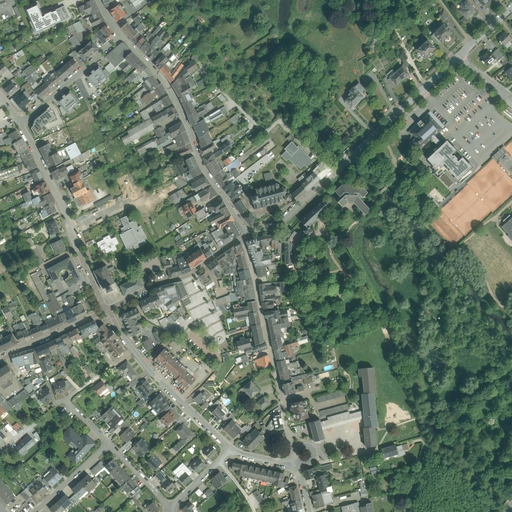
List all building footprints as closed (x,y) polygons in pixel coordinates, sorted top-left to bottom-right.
[(100,12),(94,0),(92,0),(87,2),(88,5),(91,11),(93,15),(100,12)] [(111,2),(110,0),(102,0),(104,4),(109,12),(109,11),(115,8),(111,2)] [(476,11),(467,0),(463,4),(465,6),(459,11),(466,19),(476,11)] [(45,16),(45,15),(43,16),(38,4),(26,10),(37,33),(64,21),(58,9),(51,12),(52,13),(56,11),(61,21),(37,32),(27,10),(37,5),(43,17),(45,16)] [(115,8),(109,11),(112,15),(117,21),(127,15),(127,14),(128,14),(125,11),(124,11),(120,4),(115,8)] [(51,12),(45,15),(45,16),(43,17),(37,5),(27,10),(37,32),(61,21),(56,11),(52,13),(51,12)] [(88,5),(84,6),(84,5),(79,7),(83,16),(87,13),(91,11),(88,5)] [(58,9),(64,21),(70,18),(65,6),(58,9)] [(448,17),(444,11),(438,16),(443,22),(448,17)] [(100,12),(93,15),(93,16),(89,17),(86,19),(90,27),(100,23),(100,24),(105,21),(100,12)] [(138,16),(133,19),(131,21),(132,22),(134,21),(136,23),(139,25),(141,23),(143,21),(138,16)] [(80,21),(73,25),(76,30),(77,33),(84,30),(80,21)] [(132,27),(128,23),(122,28),(131,39),(137,34),(139,32),(136,29),(134,30),(132,27)] [(139,25),(136,29),(139,32),(144,28),(141,23),(139,25)] [(447,27),(444,24),(433,34),(434,34),(441,42),(441,43),(443,41),(445,42),(447,40),(448,42),(451,40),(449,38),(451,36),(450,35),(452,33),(449,29),(450,28),(448,26),(447,27)] [(73,25),(67,27),(70,33),(76,30),(73,25)] [(107,25),(97,33),(100,36),(99,37),(99,38),(99,39),(104,45),(114,36),(114,34),(107,25)] [(159,26),(152,35),(154,37),(161,28),(159,26)] [(162,30),(153,41),(156,43),(160,39),(165,33),(162,30)] [(505,32),(498,39),(504,45),(508,41),(511,39),(505,32)] [(97,33),(95,34),(90,38),(92,41),(94,43),(99,38),(98,38),(99,37),(100,36),(97,33)] [(131,39),(130,40),(135,45),(142,38),(137,34),(131,39)] [(441,42),(434,34),(431,37),(431,38),(433,40),(434,40),(438,45),(441,42)] [(81,45),(73,36),(69,40),(76,49),(81,45)] [(427,41),(423,37),(414,45),(417,49),(416,50),(418,52),(417,52),(418,53),(415,56),(417,58),(420,56),(421,56),(422,55),(425,58),(427,56),(428,58),(430,56),(432,57),(434,55),(433,53),(435,51),(434,50),(435,48),(428,40),(427,41)] [(142,38),(135,45),(140,49),(146,41),(144,39),(142,38)] [(153,47),(155,50),(163,42),(160,39),(153,47)] [(91,42),(87,45),(88,45),(83,50),(82,49),(79,52),(78,54),(79,55),(84,61),(85,60),(85,61),(86,60),(85,60),(85,59),(88,57),(89,57),(89,56),(90,55),(91,56),(93,54),(92,54),(94,53),(94,52),(94,51),(97,49),(98,49),(98,50),(98,49),(99,48),(94,43),(92,41),(91,42)] [(146,41),(140,49),(146,55),(153,47),(151,46),(146,41)] [(123,43),(122,43),(105,57),(110,63),(115,68),(125,59),(125,58),(131,52),(123,43)] [(153,47),(146,55),(152,61),(161,51),(160,50),(158,52),(155,50),(153,47)] [(497,49),(491,55),(495,58),(497,61),(499,59),(503,56),(497,49)] [(491,55),(488,51),(480,58),(487,66),(495,58),(491,55)] [(140,61),(132,52),(131,52),(125,58),(125,59),(128,62),(132,66),(134,68),(135,67),(134,67),(140,61)] [(163,55),(154,64),(159,70),(165,64),(166,64),(165,63),(168,60),(163,55)] [(73,59),(64,67),(70,74),(79,66),(73,59)] [(176,59),(169,67),(171,70),(178,61),(176,59)] [(46,62),(42,64),(48,72),(53,67),(48,60),(46,62)] [(190,65),(188,66),(187,66),(185,69),(189,74),(199,68),(194,62),(193,60),(189,63),(190,65)] [(140,61),(134,67),(135,67),(137,69),(140,73),(146,68),(140,61)] [(174,70),(180,63),(180,62),(179,61),(178,61),(171,70),(169,72),(171,75),(174,70)] [(510,65),(507,61),(502,64),(501,65),(504,69),(510,65)] [(128,62),(127,63),(126,62),(120,67),(125,73),(132,66),(128,62)] [(180,63),(174,70),(178,72),(183,65),(180,63)] [(114,68),(110,64),(105,68),(110,72),(114,68)] [(165,64),(159,70),(165,76),(169,72),(171,70),(169,67),(165,64)] [(404,65),(400,69),(399,68),(396,70),(397,72),(394,74),(401,81),(408,74),(403,69),(406,67),(404,65)] [(99,66),(94,70),(95,71),(99,68),(106,76),(95,85),(88,77),(92,74),(91,73),(86,77),(96,88),(98,86),(98,85),(106,79),(109,77),(103,71),(99,66)] [(34,73),(30,67),(26,70),(30,75),(31,76),(34,73)] [(64,67),(57,73),(62,80),(70,74),(64,67)] [(99,68),(95,71),(94,70),(91,72),(91,73),(92,74),(88,77),(95,85),(106,76),(99,68)] [(146,68),(140,73),(143,76),(146,79),(152,74),(153,74),(146,68)] [(106,69),(103,71),(109,77),(111,75),(106,69)] [(137,69),(129,77),(127,79),(130,83),(132,81),(140,73),(137,69)] [(189,74),(185,69),(182,73),(176,80),(185,95),(190,92),(192,90),(191,88),(195,86),(189,75),(189,74)] [(392,70),(387,74),(390,78),(392,80),(396,85),(401,81),(394,74),(392,70)] [(57,73),(55,72),(50,76),(44,81),(46,83),(51,89),(62,80),(57,73)] [(169,72),(165,76),(170,83),(175,79),(174,78),(171,75),(169,72)] [(140,73),(132,81),(135,83),(139,80),(143,76),(140,73)] [(159,85),(152,74),(146,79),(144,81),(146,83),(152,90),(154,89),(159,85)] [(31,76),(30,75),(27,77),(25,79),(30,85),(31,87),(36,83),(31,76)] [(176,80),(172,85),(179,98),(185,95),(176,80)] [(8,87),(5,90),(10,96),(18,90),(12,83),(8,87)] [(40,88),(36,83),(31,87),(33,89),(35,92),(40,88)] [(40,88),(35,92),(41,98),(51,89),(46,83),(40,88)] [(152,90),(146,83),(143,86),(145,89),(148,93),(150,92),(152,90)] [(159,85),(154,89),(159,98),(167,93),(161,83),(159,85)] [(365,89),(359,83),(354,88),(360,94),(365,89)] [(354,88),(354,87),(349,92),(352,95),(345,101),(352,108),(363,97),(360,94),(354,88)] [(145,89),(139,93),(142,97),(148,93),(145,89)] [(26,91),(20,96),(21,97),(15,102),(16,103),(21,109),(30,101),(28,99),(31,96),(26,91)] [(70,91),(65,95),(66,96),(70,92),(77,101),(66,110),(59,102),(63,98),(62,97),(57,101),(67,113),(69,111),(69,110),(76,103),(77,104),(80,102),(74,95),(70,91)] [(249,93),(247,91),(244,95),(247,97),(246,98),(251,101),(254,96),(249,93)] [(70,92),(66,96),(65,95),(65,94),(62,97),(63,98),(59,102),(66,110),(77,101),(70,92)] [(142,97),(142,98),(145,103),(146,104),(154,99),(150,92),(148,93),(142,97)] [(190,92),(185,95),(179,98),(183,105),(190,100),(193,98),(190,92)] [(168,95),(161,100),(163,103),(166,108),(172,104),(173,103),(168,95)] [(142,98),(139,100),(138,100),(134,104),(135,106),(137,108),(145,103),(142,98)] [(190,100),(183,105),(188,116),(195,112),(190,100)] [(161,105),(159,102),(152,106),(154,109),(157,113),(163,109),(161,105)] [(174,106),(159,114),(162,121),(169,117),(170,120),(178,115),(174,106)] [(225,106),(219,109),(223,115),(228,112),(225,106)] [(56,117),(51,111),(52,110),(50,107),(40,114),(41,115),(47,110),(49,112),(50,112),(54,117),(41,128),(43,129),(38,133),(33,127),(35,121),(38,118),(38,117),(34,120),(32,127),(35,130),(33,132),(36,137),(41,134),(40,133),(45,131),(48,129),(45,126),(56,117)] [(203,108),(196,111),(200,121),(204,119),(201,114),(205,112),(203,108)] [(219,109),(209,116),(212,122),(223,115),(219,109)] [(49,112),(47,110),(41,115),(38,118),(35,121),(33,127),(38,133),(43,129),(41,128),(54,117),(50,112),(49,112)] [(145,110),(140,113),(145,122),(151,119),(147,113),(145,110)] [(188,116),(187,116),(191,126),(200,121),(196,111),(188,116)] [(430,112),(421,121),(420,120),(418,122),(416,123),(417,124),(408,132),(411,136),(409,139),(419,150),(430,139),(434,136),(444,127),(430,112)] [(159,114),(152,118),(155,125),(159,123),(162,121),(159,114)] [(236,115),(230,119),(234,125),(240,120),(236,115)] [(145,122),(127,132),(129,134),(132,141),(154,130),(161,126),(159,123),(155,125),(152,118),(151,119),(145,122)] [(204,120),(200,121),(191,126),(193,125),(198,138),(209,132),(204,120)] [(182,122),(169,129),(170,132),(166,134),(169,140),(170,139),(176,136),(186,131),(182,122)] [(166,134),(161,126),(154,130),(157,135),(162,144),(169,140),(166,134)] [(16,130),(8,135),(10,138),(13,143),(14,144),(22,139),(16,130)] [(186,131),(176,136),(178,142),(179,148),(178,148),(178,149),(184,146),(184,145),(190,143),(186,131)] [(49,136),(53,144),(62,140),(58,132),(57,132),(54,133),(49,136)] [(209,132),(198,138),(200,142),(199,144),(201,148),(212,143),(212,142),(208,133),(209,132)] [(132,141),(129,134),(122,138),(125,145),(132,141)] [(162,144),(157,135),(154,137),(154,139),(158,145),(158,146),(162,144)] [(290,135),(286,139),(290,143),(292,142),(295,139),(290,135)] [(439,148),(442,144),(439,141),(434,136),(430,139),(435,144),(439,148)] [(14,144),(13,144),(15,147),(13,148),(14,151),(17,149),(20,154),(28,149),(22,139),(14,144)] [(154,139),(136,148),(140,155),(158,145),(154,139)] [(158,146),(157,146),(158,149),(168,144),(167,143),(171,141),(170,139),(162,144),(158,146)] [(436,169),(436,168),(438,170),(435,173),(453,192),(473,173),(469,169),(471,167),(462,157),(457,161),(456,160),(457,159),(455,157),(453,155),(452,156),(451,154),(455,150),(446,140),(442,144),(439,148),(427,159),(436,169)] [(228,141),(219,148),(221,150),(223,153),(232,147),(228,141)] [(178,142),(170,146),(164,149),(167,155),(171,153),(178,149),(178,148),(179,148),(178,142)] [(313,161),(302,150),(298,146),(297,147),(292,142),(290,143),(284,149),(286,151),(281,156),(286,161),(288,159),(293,164),(294,165),(296,166),(297,165),(300,169),(304,165),(307,167),(313,161)] [(190,143),(184,145),(184,146),(186,154),(193,151),(190,143)] [(213,143),(202,148),(199,150),(202,156),(209,152),(212,150),(215,148),(213,144),(213,143)] [(47,144),(39,149),(45,159),(52,155),(51,153),(54,152),(51,147),(49,148),(47,144)] [(184,146),(178,149),(175,151),(178,157),(186,154),(184,146)] [(74,147),(68,150),(73,159),(81,155),(79,151),(77,152),(74,147)] [(503,147),(494,156),(498,160),(498,159),(504,154),(505,154),(507,151),(504,148),(503,147)] [(28,149),(20,154),(22,157),(21,157),(24,162),(33,158),(28,149)] [(221,150),(213,155),(215,159),(223,154),(223,153),(221,150)] [(52,155),(45,159),(49,168),(63,161),(58,152),(52,155)] [(81,155),(73,159),(75,163),(80,160),(80,161),(88,157),(85,152),(81,155)] [(213,153),(203,158),(206,165),(214,159),(215,159),(213,155),(213,153)] [(228,158),(223,162),(227,166),(231,163),(232,163),(234,161),(233,161),(236,159),(232,153),(227,157),(228,158)] [(511,161),(505,154),(504,154),(498,159),(498,160),(508,170),(511,166),(511,161)] [(193,156),(185,160),(189,168),(190,170),(198,166),(193,156)] [(264,157),(253,165),(258,171),(268,162),(264,157)] [(33,158),(24,162),(29,171),(38,167),(33,158)] [(214,159),(206,165),(213,176),(221,170),(214,159)] [(236,169),(241,165),(236,159),(233,161),(234,161),(232,163),(236,169)] [(321,165),(320,163),(318,166),(319,167),(313,172),(314,172),(320,179),(330,169),(323,162),(321,165)] [(184,170),(180,163),(176,166),(180,173),(181,175),(184,174),(185,173),(184,170)] [(231,163),(227,166),(231,172),(231,173),(236,169),(232,163),(231,163)] [(19,165),(8,169),(11,177),(19,174),(18,171),(22,169),(20,165),(19,165)] [(66,168),(69,174),(75,170),(72,165),(66,168)] [(65,166),(59,170),(63,177),(69,174),(66,168),(65,166)] [(185,173),(184,174),(188,181),(202,173),(198,166),(190,170),(185,173)] [(8,169),(0,172),(0,181),(11,177),(8,169)] [(59,170),(58,169),(51,173),(56,181),(63,177),(59,170)] [(221,170),(213,176),(218,182),(226,175),(225,173),(222,169),(221,170)] [(236,169),(231,173),(233,176),(235,179),(238,177),(240,175),(236,169)] [(240,175),(238,177),(240,179),(242,181),(245,185),(247,183),(249,181),(252,178),(253,176),(247,169),(240,175)] [(39,170),(31,173),(32,175),(34,179),(36,183),(44,179),(39,170)] [(79,171),(70,176),(74,184),(82,180),(80,176),(81,175),(79,171)] [(270,172),(264,174),(266,183),(269,182),(270,185),(273,184),(272,181),(273,181),(270,172)] [(314,172),(310,176),(309,176),(306,179),(307,181),(302,185),(307,192),(320,179),(314,172)] [(226,175),(218,182),(223,189),(229,183),(227,181),(230,179),(227,175),(226,175)] [(204,176),(191,184),(196,191),(202,188),(203,189),(210,185),(204,176)] [(301,176),(297,179),(301,184),(307,181),(306,179),(304,180),(301,176)] [(235,179),(231,182),(233,185),(240,179),(238,177),(235,179)] [(88,191),(82,180),(74,184),(75,186),(71,189),(76,198),(74,199),(79,207),(82,206),(91,201),(94,199),(90,190),(88,191)] [(245,185),(242,181),(235,187),(236,189),(237,188),(242,194),(250,187),(247,183),(245,185)] [(45,182),(36,186),(37,187),(33,189),(34,190),(31,191),(35,198),(39,196),(50,191),(45,182)] [(229,183),(223,189),(227,194),(233,189),(235,187),(233,185),(231,182),(230,182),(229,183)] [(260,188),(256,189),(255,188),(255,189),(256,189),(257,193),(255,193),(255,195),(251,196),(252,200),(252,203),(253,203),(253,204),(254,206),(255,209),(255,210),(255,209),(258,209),(259,209),(258,208),(261,208),(261,209),(261,208),(265,207),(266,207),(266,206),(270,205),(270,206),(271,206),(270,205),(274,204),(274,205),(275,205),(275,204),(278,203),(279,204),(279,203),(281,202),(281,203),(282,203),(281,202),(282,200),(283,200),(282,199),(285,198),(286,201),(290,200),(289,195),(285,196),(284,195),(285,195),(285,193),(286,193),(287,192),(286,192),(285,190),(286,189),(285,189),(282,188),(282,187),(282,188),(279,188),(279,187),(280,187),(279,187),(278,185),(279,184),(278,184),(276,184),(276,183),(274,184),(274,183),(273,183),(273,184),(269,185),(269,184),(269,185),(266,186),(265,186),(264,186),(261,187),(260,187),(260,188)] [(299,188),(292,194),(295,200),(296,201),(305,193),(307,192),(302,185),(301,187),(299,188)] [(361,186),(342,185),(335,191),(340,197),(342,195),(343,197),(338,202),(342,207),(348,202),(351,202),(354,202),(363,212),(364,213),(365,215),(370,210),(369,209),(368,207),(359,198),(361,196),(362,198),(368,193),(361,186)] [(211,186),(197,194),(200,199),(201,198),(203,202),(209,198),(210,199),(218,195),(211,186)] [(233,189),(227,194),(233,202),(235,200),(242,194),(237,188),(236,189),(235,187),(233,189)] [(436,200),(441,192),(433,188),(428,196),(436,200)] [(182,195),(179,190),(169,196),(172,201),(182,195)] [(29,192),(23,195),(26,202),(27,202),(32,200),(29,192)] [(55,202),(51,193),(44,196),(45,199),(41,201),(43,206),(47,204),(48,205),(52,203),(55,202)] [(192,197),(195,202),(195,203),(200,200),(200,199),(197,194),(192,197)] [(32,200),(34,203),(35,206),(39,204),(40,207),(41,207),(43,206),(41,201),(39,196),(35,198),(32,200)] [(111,196),(95,205),(96,207),(113,198),(111,196)] [(221,197),(208,205),(212,213),(213,215),(216,213),(220,211),(219,209),(226,206),(221,197)] [(247,210),(240,199),(234,204),(241,214),(246,210),(247,210)] [(322,201),(300,221),(303,224),(303,225),(304,225),(307,228),(307,227),(309,229),(309,228),(310,228),(310,227),(309,226),(329,208),(328,208),(330,206),(327,203),(326,204),(322,201)] [(191,202),(190,202),(187,204),(182,207),(188,218),(194,214),(196,212),(192,204),(191,202)] [(48,205),(44,207),(47,211),(49,215),(56,211),(52,203),(48,205)] [(226,206),(219,209),(220,211),(221,213),(224,218),(230,214),(226,206)] [(196,212),(194,214),(196,217),(199,221),(205,217),(207,216),(202,209),(196,212)] [(211,219),(209,220),(211,224),(216,222),(224,218),(221,213),(218,215),(211,219)] [(248,213),(243,218),(251,227),(252,227),(255,217),(249,213),(248,213)] [(230,214),(224,218),(216,222),(218,227),(219,229),(225,225),(234,221),(230,214)] [(511,217),(511,218),(509,215),(510,215),(509,215),(506,217),(503,221),(505,223),(502,226),(505,229),(505,230),(506,230),(507,232),(508,232),(509,234),(509,235),(510,234),(511,236),(511,237),(511,217)] [(126,216),(121,219),(124,227),(121,229),(123,232),(121,232),(122,234),(120,235),(127,248),(133,245),(134,247),(135,249),(146,243),(144,240),(147,238),(141,226),(137,227),(137,226),(138,226),(135,220),(129,223),(126,216)] [(55,221),(47,224),(51,235),(55,233),(59,232),(55,221)] [(234,221),(225,225),(229,232),(238,227),(234,221)] [(215,240),(220,248),(232,240),(241,234),(238,227),(229,232),(227,233),(215,240)] [(307,228),(303,231),(304,232),(305,232),(305,233),(304,233),(304,234),(305,235),(306,235),(306,234),(307,234),(307,235),(308,236),(312,231),(311,230),(309,229),(307,227),(307,228)] [(224,228),(212,234),(215,240),(227,233),(224,228)] [(292,229),(287,236),(290,237),(292,238),(296,233),(292,229)] [(266,235),(256,238),(261,251),(263,257),(268,256),(269,256),(269,255),(266,248),(268,247),(268,241),(272,241),(272,235),(266,235)] [(111,239),(109,236),(104,238),(105,239),(97,243),(99,247),(100,246),(102,250),(105,249),(107,253),(112,250),(113,252),(117,250),(115,246),(119,244),(115,237),(111,239)] [(34,246),(30,238),(29,238),(26,240),(30,248),(34,246)] [(261,251),(257,252),(256,248),(259,246),(256,238),(246,242),(251,254),(255,267),(264,265),(271,263),(268,256),(263,257),(261,251)] [(61,239),(52,244),(56,254),(66,250),(61,239)] [(208,247),(207,245),(206,243),(203,245),(204,246),(206,248),(203,250),(207,258),(212,254),(212,253),(214,252),(211,248),(210,246),(208,247)] [(241,243),(234,246),(232,248),(233,250),(235,249),(236,251),(234,252),(236,257),(245,254),(241,243)] [(44,263),(36,248),(31,251),(39,265),(44,263)] [(232,248),(224,252),(228,257),(229,259),(227,260),(228,261),(230,261),(233,265),(235,264),(236,263),(235,260),(237,259),(236,257),(234,252),(236,251),(235,249),(233,250),(232,248)] [(197,251),(186,259),(188,263),(191,269),(206,258),(202,251),(200,249),(197,251)] [(178,261),(174,250),(171,251),(176,266),(177,267),(179,266),(178,262),(178,261)] [(224,252),(216,258),(223,268),(225,266),(227,270),(226,270),(226,274),(230,274),(230,268),(224,260),(228,257),(224,252)] [(245,254),(236,257),(237,259),(239,268),(240,271),(249,269),(245,254)] [(70,257),(47,269),(52,278),(53,281),(60,277),(60,276),(60,275),(60,274),(60,273),(60,272),(61,272),(61,271),(62,271),(63,270),(64,270),(65,270),(66,270),(67,270),(68,271),(68,272),(69,273),(69,274),(69,275),(69,276),(69,277),(68,278),(67,279),(66,279),(65,279),(67,282),(66,282),(68,286),(76,281),(77,283),(78,283),(77,282),(82,280),(79,275),(70,257)] [(184,260),(182,261),(182,260),(178,262),(179,266),(188,263),(186,259),(185,257),(183,258),(184,260)] [(215,259),(214,260),(208,265),(206,266),(214,275),(216,276),(220,273),(219,271),(222,268),(215,259)] [(167,262),(163,263),(165,270),(168,269),(172,268),(170,261),(167,262)] [(188,263),(179,266),(182,275),(191,271),(192,270),(191,269),(188,263)] [(105,288),(107,292),(113,289),(111,285),(114,284),(115,284),(114,283),(115,283),(115,282),(114,283),(113,280),(114,280),(113,279),(112,279),(111,277),(112,276),(112,275),(111,276),(110,273),(115,270),(113,266),(108,269),(106,266),(107,266),(107,265),(106,266),(106,265),(105,265),(105,266),(103,267),(103,266),(102,267),(97,270),(97,269),(96,270),(94,271),(93,271),(94,272),(93,272),(94,272),(95,275),(95,276),(97,278),(96,279),(97,279),(98,282),(98,283),(99,283),(100,285),(99,285),(100,286),(101,288),(101,289),(101,290),(102,289),(102,290),(103,289),(105,288)] [(264,265),(255,267),(258,277),(267,275),(265,267),(264,265)] [(172,268),(168,269),(170,278),(182,275),(179,266),(177,267),(172,268)] [(240,271),(239,272),(240,277),(241,281),(243,280),(251,278),(249,269),(240,271)] [(205,270),(198,275),(206,286),(213,281),(210,277),(208,278),(206,276),(209,275),(205,270)] [(38,275),(36,273),(31,275),(44,301),(46,300),(49,298),(48,295),(38,275)] [(290,277),(300,294),(304,292),(295,274),(290,277)] [(138,277),(120,286),(125,295),(143,287),(138,277)] [(237,281),(238,287),(235,288),(236,293),(237,298),(237,297),(244,296),(245,300),(255,298),(252,283),(246,284),(244,285),(243,282),(243,280),(237,281)] [(182,281),(173,283),(177,292),(180,298),(187,294),(186,290),(182,281)] [(215,284),(213,281),(206,286),(208,290),(213,286),(212,285),(215,284)] [(286,281),(279,282),(281,288),(281,292),(289,291),(286,281)] [(173,283),(163,286),(165,290),(166,290),(169,295),(177,292),(173,283)] [(272,286),(265,287),(264,284),(259,284),(260,295),(266,294),(281,292),(281,288),(276,289),(276,286),(272,286)] [(163,286),(154,289),(157,293),(159,296),(166,294),(167,295),(168,294),(166,294),(165,290),(163,286)] [(53,292),(48,295),(49,298),(51,301),(56,298),(54,293),(53,292)] [(173,297),(177,302),(181,299),(180,298),(177,292),(169,295),(168,295),(170,297),(171,297),(172,298),(173,297)] [(232,294),(231,292),(229,295),(231,302),(238,300),(237,297),(237,298),(236,293),(232,294)] [(156,294),(148,298),(153,308),(159,305),(160,308),(161,307),(165,305),(158,297),(157,297),(156,294)] [(164,299),(167,302),(169,301),(166,296),(167,295),(166,294),(159,296),(161,299),(162,298),(164,299)] [(71,296),(66,298),(68,302),(71,309),(76,306),(71,296)] [(56,298),(51,301),(56,312),(59,310),(62,309),(56,298)] [(148,298),(139,302),(144,312),(153,308),(148,298)] [(221,298),(213,301),(215,307),(218,306),(223,304),(221,298)] [(165,304),(169,309),(174,305),(173,303),(171,299),(169,301),(167,302),(165,304)] [(51,301),(47,302),(54,317),(58,316),(58,315),(57,316),(56,312),(51,301)] [(239,303),(232,305),(234,309),(233,310),(234,316),(249,312),(250,313),(258,311),(256,301),(247,303),(248,306),(245,307),(240,308),(239,303)] [(76,306),(71,309),(77,320),(87,315),(82,303),(76,306)] [(228,311),(224,304),(223,304),(218,306),(221,310),(223,314),(228,311)] [(43,305),(38,307),(45,322),(48,320),(44,313),(46,312),(43,305)] [(13,315),(8,306),(3,309),(7,318),(13,315)] [(123,319),(131,336),(135,334),(137,335),(137,333),(141,331),(138,326),(139,326),(140,325),(139,323),(138,322),(137,323),(136,322),(137,319),(141,317),(139,313),(140,313),(139,312),(138,312),(137,308),(125,313),(124,314),(123,314),(124,314),(123,316),(123,317),(122,317),(122,318),(123,319)] [(71,309),(64,312),(69,323),(77,320),(71,309)] [(284,310),(279,311),(279,310),(264,313),(265,318),(267,317),(267,319),(275,317),(275,319),(276,319),(285,317),(286,315),(286,311),(284,310)] [(250,313),(249,313),(250,316),(252,326),(252,327),(252,329),(261,327),(261,325),(258,311),(250,313)] [(35,317),(34,316),(33,313),(29,316),(31,319),(32,319),(35,325),(38,323),(35,317)] [(59,315),(58,315),(58,316),(63,325),(68,322),(64,313),(59,315)] [(177,319),(173,313),(169,316),(174,322),(177,319)] [(42,323),(38,315),(35,317),(38,323),(40,326),(40,327),(44,325),(43,322),(42,323)] [(48,320),(45,322),(46,324),(49,331),(62,325),(63,325),(58,316),(54,317),(48,320)] [(275,317),(267,319),(269,326),(276,324),(275,319),(275,317)] [(94,321),(86,325),(91,334),(92,333),(93,334),(94,333),(95,334),(97,333),(99,336),(95,340),(97,344),(99,342),(101,340),(102,340),(105,338),(99,329),(94,321)] [(23,323),(18,325),(22,333),(26,340),(26,342),(31,339),(28,331),(23,323)] [(276,324),(269,326),(271,335),(272,340),(280,338),(279,334),(282,333),(282,330),(282,328),(280,329),(280,326),(285,326),(285,323),(281,323),(277,324),(276,324)] [(18,325),(17,324),(13,326),(15,330),(15,331),(17,335),(22,333),(18,325)] [(44,325),(40,327),(43,334),(49,331),(46,324),(44,325)] [(86,325),(76,329),(80,336),(83,335),(84,337),(91,334),(86,325)] [(108,330),(104,325),(102,327),(101,327),(99,329),(105,338),(102,340),(101,340),(115,357),(121,352),(122,353),(123,352),(123,349),(123,348),(122,349),(117,342),(115,342),(114,341),(117,338),(117,337),(111,330),(110,330),(109,330),(108,330)] [(30,330),(28,331),(31,339),(43,334),(40,327),(40,326),(30,330)] [(261,327),(252,329),(253,331),(253,332),(252,332),(252,335),(254,335),(256,345),(264,342),(261,327)] [(76,329),(73,331),(72,332),(71,331),(68,333),(73,341),(75,340),(76,341),(82,338),(81,337),(80,336),(76,329)] [(159,330),(155,329),(153,333),(158,343),(164,340),(159,330)] [(17,335),(17,336),(20,343),(26,340),(22,333),(17,335)] [(68,333),(61,336),(64,341),(66,345),(71,351),(73,355),(75,353),(77,356),(80,354),(78,352),(73,346),(72,347),(70,345),(73,343),(73,341),(68,333)] [(0,351),(17,344),(17,343),(12,334),(8,335),(4,338),(2,334),(0,334),(0,351)] [(272,340),(271,340),(273,347),(279,345),(279,348),(282,348),(280,340),(283,339),(283,337),(280,338),(272,340)] [(148,339),(145,338),(144,341),(143,342),(147,351),(153,348),(149,339),(148,339)] [(249,338),(236,342),(238,350),(251,346),(249,338)] [(49,348),(57,344),(55,340),(47,343),(49,348)] [(251,347),(239,350),(239,353),(246,351),(246,353),(256,350),(256,352),(267,348),(265,341),(264,342),(256,345),(251,347)] [(107,352),(99,342),(97,344),(96,345),(103,354),(104,354),(107,352)] [(47,343),(36,347),(36,348),(39,356),(45,353),(46,353),(50,351),(51,351),(49,348),(47,343)] [(291,344),(283,346),(284,349),(285,352),(282,353),(283,357),(294,354),(292,347),(291,344)] [(66,345),(62,347),(63,348),(67,354),(71,351),(66,345)] [(59,348),(59,347),(51,351),(50,351),(52,355),(56,353),(55,352),(57,351),(60,357),(63,356),(59,348)] [(11,355),(15,365),(25,362),(33,359),(35,364),(39,360),(35,348),(11,355)] [(164,348),(154,359),(160,365),(159,366),(161,368),(163,367),(171,375),(170,376),(172,378),(173,377),(176,379),(175,381),(185,390),(195,379),(192,377),(190,374),(185,370),(177,363),(179,362),(164,348)] [(280,349),(274,350),(277,362),(283,360),(280,349)] [(268,355),(256,359),(258,362),(258,363),(260,367),(260,368),(270,364),(268,355)] [(63,356),(60,357),(66,370),(68,369),(69,368),(63,356)] [(47,357),(40,360),(42,364),(41,364),(44,371),(51,368),(47,357)] [(40,363),(39,360),(35,364),(33,359),(25,362),(27,370),(33,369),(32,366),(40,363)] [(296,363),(286,365),(285,360),(283,360),(277,362),(279,371),(287,370),(295,368),(297,367),(298,367),(297,363),(296,363)] [(130,364),(127,362),(118,369),(123,376),(127,374),(128,375),(127,376),(130,381),(132,380),(135,377),(138,375),(137,375),(129,365),(130,364)] [(187,369),(179,362),(177,363),(185,370),(187,369)] [(8,365),(0,369),(0,384),(9,378),(14,375),(8,365)] [(363,428),(365,447),(376,446),(374,427),(377,426),(373,393),(374,393),(375,393),(373,368),(358,369),(359,376),(362,376),(364,394),(361,394),(361,395),(362,395),(363,410),(364,418),(365,422),(364,422),(365,427),(363,428)] [(287,370),(279,371),(282,384),(290,382),(287,370)] [(135,377),(132,380),(130,381),(128,383),(132,388),(138,383),(139,382),(135,377)] [(9,378),(0,384),(3,388),(12,382),(9,378)] [(73,386),(67,380),(64,381),(67,391),(68,391),(73,386)] [(64,381),(53,384),(54,384),(57,394),(56,394),(56,395),(68,391),(67,391),(64,381)] [(102,381),(93,388),(99,395),(102,392),(107,389),(107,388),(105,386),(102,381)] [(153,390),(146,381),(140,385),(136,388),(137,389),(142,395),(144,397),(146,396),(147,396),(149,395),(149,393),(153,390)] [(251,381),(243,388),(246,391),(244,393),(246,395),(248,394),(251,398),(259,391),(251,381)] [(290,382),(282,384),(284,394),(284,395),(304,390),(303,386),(298,387),(297,388),(297,389),(295,390),(294,385),(293,384),(292,381),(290,382)] [(114,389),(108,383),(105,386),(107,388),(107,389),(109,392),(110,392),(114,389)] [(138,383),(132,388),(134,391),(137,389),(136,388),(140,385),(138,383)] [(40,386),(33,392),(36,396),(37,395),(43,390),(40,386)] [(43,390),(37,395),(40,399),(43,402),(44,404),(51,398),(49,395),(50,394),(48,388),(47,387),(43,390)] [(198,389),(192,395),(194,398),(201,392),(200,391),(198,389)] [(25,390),(15,397),(12,399),(16,404),(29,395),(25,390)] [(8,402),(0,392),(0,404),(6,411),(7,412),(12,407),(8,402)] [(202,394),(201,392),(194,398),(193,399),(198,404),(199,404),(204,410),(207,407),(206,406),(209,404),(205,400),(209,397),(205,392),(202,394)] [(157,393),(150,398),(152,401),(159,395),(157,393)] [(152,401),(150,403),(154,408),(164,399),(160,394),(159,395),(152,401)] [(264,397),(256,403),(261,409),(269,403),(264,397)] [(142,398),(137,403),(140,406),(145,402),(142,398)] [(16,404),(12,399),(8,402),(12,407),(16,404)] [(164,399),(154,408),(158,413),(161,411),(168,405),(168,404),(164,399)] [(217,401),(211,407),(213,409),(219,403),(217,401)] [(300,402),(291,404),(291,408),(290,408),(291,411),(292,411),(293,414),(292,415),(293,417),(294,417),(294,420),(300,419),(304,418),(308,417),(307,412),(307,411),(306,408),(305,406),(306,405),(305,402),(304,401),(302,401),(300,401),(300,402)] [(168,405),(161,411),(163,413),(164,412),(170,407),(168,405)] [(219,405),(211,412),(217,418),(214,420),(217,422),(225,414),(221,409),(222,408),(219,405)] [(102,416),(101,416),(102,416),(107,422),(117,413),(111,407),(102,416)] [(173,409),(170,412),(169,411),(166,414),(160,419),(162,421),(162,423),(164,423),(166,426),(169,424),(171,422),(171,420),(173,420),(175,419),(176,418),(175,417),(179,414),(176,411),(173,408),(173,409)] [(363,410),(328,420),(320,422),(322,430),(364,418),(363,410)] [(328,420),(349,414),(349,411),(327,417),(328,420)] [(117,413),(107,422),(113,428),(114,427),(122,420),(123,419),(117,413)] [(179,414),(175,417),(176,418),(175,419),(178,422),(178,421),(183,418),(179,414)] [(232,414),(225,420),(229,423),(232,420),(235,417),(232,414)] [(273,417),(267,428),(269,431),(275,426),(276,428),(279,428),(284,427),(281,415),(279,416),(279,414),(275,415),(275,417),(273,417)] [(320,419),(309,422),(309,423),(314,441),(326,438),(325,435),(324,435),(322,430),(320,422),(320,420),(320,419)] [(122,420),(114,427),(116,429),(120,426),(124,422),(122,420)] [(229,423),(224,429),(233,438),(240,431),(241,430),(240,430),(234,425),(236,423),(232,420),(229,423)] [(124,422),(120,426),(122,428),(125,431),(129,427),(124,422)] [(14,430),(8,424),(5,427),(10,433),(14,430)] [(194,435),(185,425),(184,427),(182,425),(179,428),(175,431),(178,434),(183,439),(182,440),(185,444),(189,440),(188,440),(194,435)] [(249,430),(244,426),(241,430),(240,431),(244,435),(249,430)] [(136,434),(129,428),(129,427),(125,431),(120,436),(127,442),(136,434)] [(82,440),(76,434),(77,434),(70,428),(62,437),(76,450),(75,452),(71,458),(77,463),(83,456),(91,448),(85,442),(85,443),(82,440)] [(256,429),(250,435),(249,435),(249,434),(246,437),(246,438),(247,438),(242,442),(249,449),(252,450),(264,438),(256,429)] [(284,431),(279,432),(275,434),(276,438),(277,438),(278,442),(286,439),(284,431)] [(29,436),(23,441),(23,442),(16,448),(20,454),(26,449),(27,451),(28,450),(27,450),(35,443),(29,436)] [(95,443),(89,438),(85,442),(91,448),(95,443)] [(150,448),(141,439),(132,447),(141,457),(150,448)] [(182,440),(173,448),(176,452),(185,444),(182,440)] [(211,445),(204,453),(209,459),(217,452),(211,445)] [(395,445),(388,447),(391,455),(391,456),(398,454),(398,456),(404,454),(401,445),(396,447),(395,445)] [(388,447),(381,449),(384,457),(391,455),(388,447)] [(153,454),(146,461),(151,466),(151,467),(154,470),(162,463),(153,454)] [(118,465),(112,459),(105,466),(111,473),(118,466),(118,465)] [(199,459),(191,466),(195,471),(197,473),(200,470),(205,465),(199,459)] [(238,464),(234,463),(233,463),(232,469),(233,469),(237,470),(236,474),(243,475),(245,465),(239,464),(238,464)] [(190,471),(184,464),(180,468),(182,469),(187,474),(190,471)] [(251,467),(245,465),(243,475),(243,476),(246,477),(245,478),(246,478),(246,477),(249,478),(251,467)] [(118,466),(111,473),(117,479),(124,472),(118,466)] [(53,468),(49,471),(51,473),(45,479),(50,484),(52,486),(62,477),(56,471),(53,467),(53,468)] [(258,468),(251,467),(249,478),(252,478),(252,479),(255,479),(258,468)] [(264,469),(258,468),(255,479),(258,480),(261,481),(264,469)] [(187,474),(182,469),(176,475),(185,485),(191,479),(187,474)] [(270,471),(264,469),(261,481),(264,481),(264,482),(265,481),(267,482),(270,471)] [(311,469),(304,471),(306,480),(314,478),(312,471),(311,469)] [(51,473),(49,471),(43,477),(45,479),(51,473)] [(276,472),(270,471),(267,482),(270,483),(271,483),(273,483),(276,472)] [(117,479),(116,479),(122,486),(130,478),(124,472),(117,479)] [(164,476),(159,472),(155,476),(159,481),(164,476)] [(219,472),(210,479),(214,483),(212,484),(216,489),(226,481),(224,478),(219,472)] [(284,474),(276,472),(273,483),(273,484),(280,485),(281,485),(282,485),(282,482),(284,474)] [(88,475),(79,482),(87,490),(88,492),(97,484),(93,480),(88,475)] [(324,475),(316,477),(320,489),(326,488),(327,487),(327,485),(324,475)] [(15,497),(0,478),(0,494),(7,503),(7,504),(15,497)] [(122,486),(120,487),(124,491),(125,490),(128,493),(136,485),(130,478),(122,486)] [(166,481),(164,478),(162,481),(164,483),(161,485),(169,493),(168,492),(172,488),(173,489),(176,486),(169,479),(166,481)] [(41,484),(39,482),(34,486),(43,495),(47,490),(41,484)] [(79,482),(72,489),(79,497),(82,495),(81,494),(86,490),(87,491),(87,490),(79,482)] [(43,495),(34,486),(30,490),(30,491),(33,494),(38,499),(43,495)] [(135,492),(131,496),(133,498),(141,490),(137,486),(133,490),(135,492)] [(297,486),(289,487),(290,490),(287,490),(288,493),(290,493),(292,498),(288,499),(289,502),(289,504),(292,502),(300,500),(297,486)] [(33,494),(30,491),(30,490),(27,487),(24,490),(30,497),(33,494)] [(326,488),(320,489),(324,505),(332,502),(330,493),(329,493),(329,492),(327,492),(326,488)] [(210,489),(205,494),(209,498),(214,494),(210,489)] [(320,489),(309,492),(310,496),(312,495),(315,507),(324,505),(320,489)] [(24,490),(20,494),(26,502),(31,498),(30,497),(24,490)] [(65,495),(57,502),(64,509),(71,502),(72,502),(69,499),(65,495)] [(140,504),(134,497),(132,500),(138,506),(140,504)] [(300,500),(292,503),(291,503),(293,511),(294,511),(301,509),(302,508),(300,500)] [(57,502),(50,509),(52,511),(60,511),(64,509),(57,502)] [(157,511),(159,510),(153,502),(150,505),(146,508),(149,511),(157,511)] [(360,507),(361,511),(374,511),(371,502),(365,504),(366,506),(360,507)] [(355,511),(353,503),(341,507),(342,511),(355,511)]
